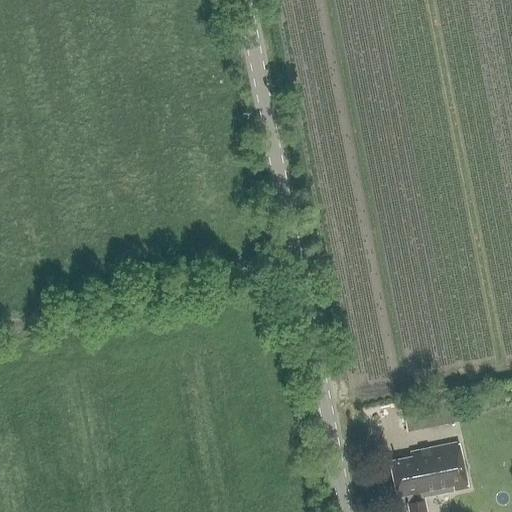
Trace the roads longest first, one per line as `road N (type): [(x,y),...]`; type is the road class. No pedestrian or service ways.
road 1 (tertiary): [(345,511),(242,0)]
road 2 (track): [(296,270),(0,330)]
